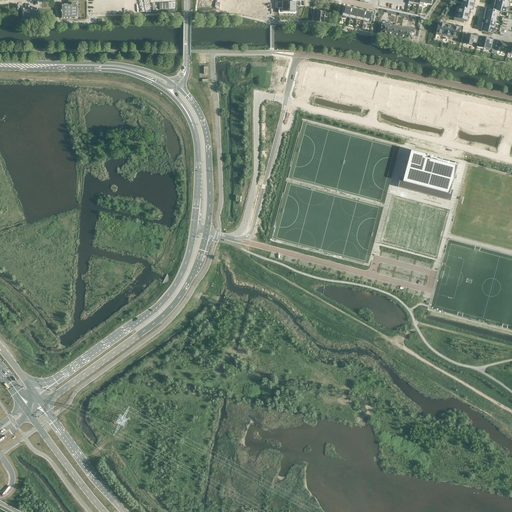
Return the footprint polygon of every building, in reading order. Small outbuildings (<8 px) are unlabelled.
[(61,4),(61,18),(78,19),(78,17),(80,17),(80,14),(78,14),(78,1),(71,1),(71,4),(61,4)] [(344,6),(342,16),(349,18),(351,8),(344,6)] [(21,8),(21,21),(26,21),(26,23),(31,23),(31,21),(40,21),(40,20),(43,20),(43,13),(40,13),(40,8),(21,8)] [(351,8),(349,18),(356,19),(358,10),(351,8)] [(487,8),(486,14),(496,17),(497,11),(495,10),(494,10),(487,8)] [(358,10),(356,19),(363,21),(365,11),(358,10)] [(365,11),(363,21),(370,22),(373,13),(365,11)] [(458,12),(456,18),(458,18),(460,19),(462,19),(464,20),(467,20),(468,14),(458,12)] [(485,19),(484,26),(494,28),(495,22),(485,19)] [(388,24),(382,23),(382,24),(381,24),(381,25),(380,33),(382,33),(382,34),(387,35),(387,34),(386,34),(388,24)] [(438,23),(436,33),(443,35),(445,25),(438,23)] [(386,34),(387,34),(393,35),(395,26),(390,25),(390,24),(389,24),(388,24),(386,34)] [(395,26),(393,35),(399,37),(402,26),(401,26),(401,27),(396,26),(396,25),(395,25),(395,26)] [(445,25),(443,35),(450,36),(452,26),(445,25)] [(402,26),(399,37),(405,38),(406,38),(408,29),(402,27),(402,26)] [(452,26),(450,36),(457,38),(460,28),(452,26)] [(406,38),(405,38),(405,39),(410,40),(410,39),(412,40),(413,35),(414,32),(414,31),(414,30),(409,29),(409,28),(408,28),(408,29),(406,38)] [(466,34),(464,44),(472,46),(472,45),(472,43),(473,43),(477,44),(478,37),(466,34)] [(477,44),(476,47),(483,48),(485,38),(478,37),(477,44)] [(485,38),(483,48),(491,50),(493,40),(485,38)] [(499,41),(497,49),(507,51),(509,43),(499,41)] [(457,162),(411,150),(403,182),(405,182),(423,186),(422,190),(449,197),(450,194),(449,194),(457,162)]
